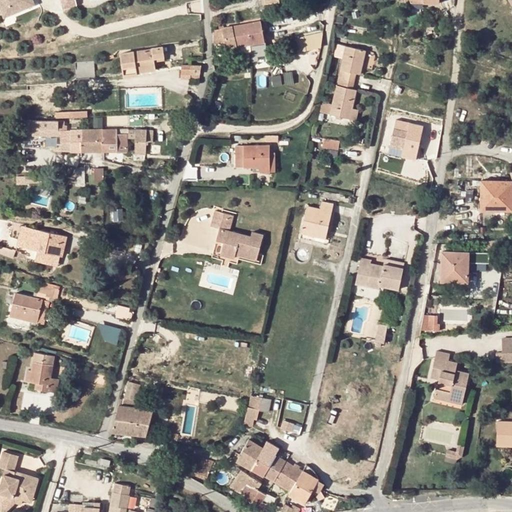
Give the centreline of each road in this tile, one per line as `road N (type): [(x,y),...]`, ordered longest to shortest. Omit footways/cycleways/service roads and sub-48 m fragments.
road 1 (unknown): [(300,455),(389,94),(368,84)]
road 2 (residential): [(445,153),(376,511)]
road 3 (residential): [(101,443),(196,131)]
road 4 (unknown): [(374,494),(336,491),(300,455),(254,431),(217,456),(170,447),(131,454)]
road 5 (residential): [(196,131),(291,129),(306,112),(334,0)]
road 6 (residential): [(101,443),(243,511)]
road 7 (residential): [(460,0),(445,153)]
road 8 (unknown): [(174,193),(125,163),(38,164)]
road 9 (residential): [(196,131),(210,60),(208,0)]
